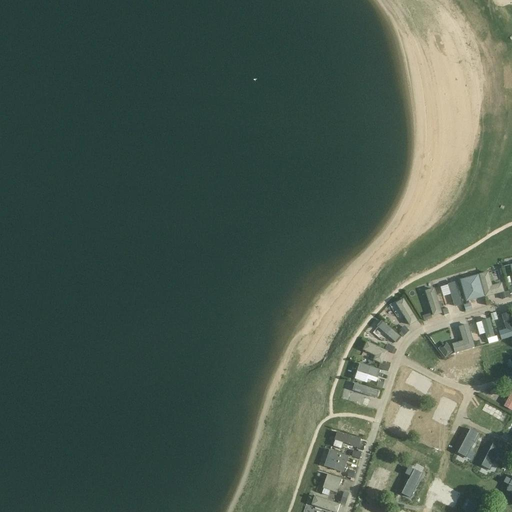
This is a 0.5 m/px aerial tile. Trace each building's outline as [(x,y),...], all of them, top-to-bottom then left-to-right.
[(488,273),(479,275),(485,298),(504,293),(501,284),(492,286),(488,273)] [(483,297),(477,277),(470,279),(462,281),(465,293),(465,294),(467,301),(483,297)] [(439,285),(443,297),(451,294),(455,305),(462,303),(455,281),(439,285)] [(426,290),(433,316),(442,314),(435,288),(426,290)] [(411,326),(419,321),(404,298),(396,303),(411,326)] [(470,303),(463,305),(465,311),(472,309),(470,303)] [(511,324),(508,313),(502,315),(507,332),(511,330),(511,324)] [(491,319),(476,322),(479,335),(486,334),(488,343),(503,340),(501,332),(494,333),(491,319)] [(462,341),(452,344),(455,354),(475,348),(468,324),(458,327),(462,341)] [(406,328),(399,334),(403,337),(409,331),(406,328)] [(367,342),(363,350),(375,356),(373,360),(381,364),(387,352),(367,342)] [(445,358),(453,352),(447,342),(439,348),(445,358)] [(389,345),(386,351),(392,354),(395,348),(389,345)] [(457,373),(478,367),(476,360),(455,366),(457,373)] [(383,364),(381,370),(388,372),(391,364),(386,362),(385,364),(383,364)] [(355,379),(376,386),(381,370),(360,363),(355,379)] [(511,393),(503,407),(511,412),(511,411),(511,385),(510,384),(506,391),(511,393)] [(364,398),(362,405),(368,407),(370,399),(364,398)] [(485,403),(481,411),(500,421),(504,413),(485,403)] [(421,425),(417,438),(440,445),(442,439),(436,437),(438,432),(427,428),(427,427),(421,425)] [(470,430),(457,454),(466,458),(471,448),(472,448),(479,434),(470,430)] [(342,442),(358,447),(361,439),(336,431),(334,439),(332,445),(341,448),(342,442)] [(493,442),(481,466),(489,471),(495,460),(495,461),(502,447),(493,442)] [(329,452),(327,458),(324,466),(335,470),(343,472),(347,458),(329,452)] [(391,481),(394,472),(370,464),(367,473),(391,481)] [(349,470),(347,477),(353,479),(355,472),(349,470)] [(408,480),(401,494),(410,499),(422,474),(414,470),(409,480),(408,480)] [(341,479),(327,474),(323,488),(336,493),(341,479)] [(471,500),(465,511),(477,511),(481,505),(471,500)]
